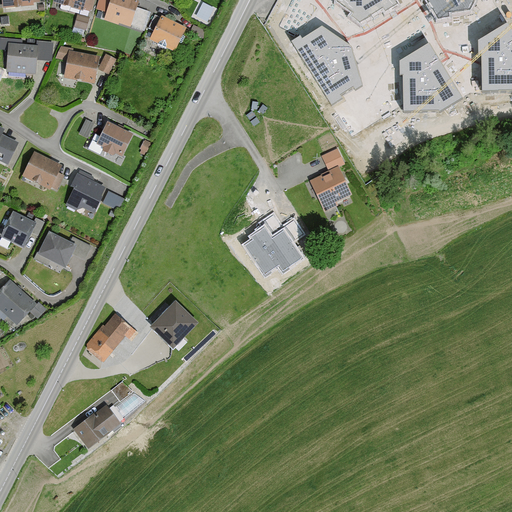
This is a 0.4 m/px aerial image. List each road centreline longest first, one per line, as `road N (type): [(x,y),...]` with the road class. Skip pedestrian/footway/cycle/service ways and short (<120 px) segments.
road 1 (secondary): [(0,488),(249,0)]
road 2 (residential): [(0,117),(125,188),(118,203)]
